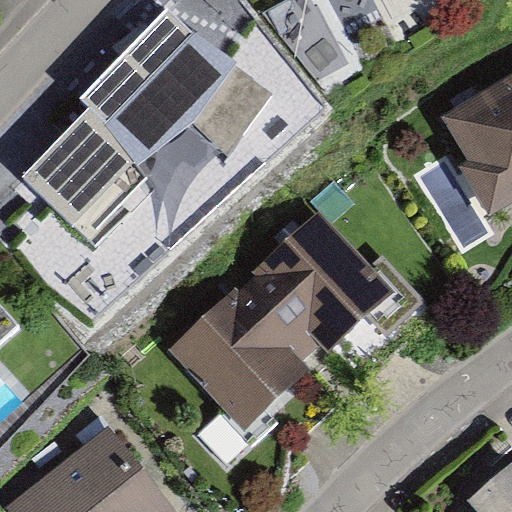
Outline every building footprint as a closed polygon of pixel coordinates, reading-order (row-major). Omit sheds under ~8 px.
[(145,10),(0,172),(0,190),(31,223),(102,161),(162,137),(198,161),(251,102),(145,10)] [(491,217),(511,204),(511,75),(443,118),(470,162),(461,167),(491,217)] [(301,222),(150,347),(216,426),(366,301),(301,222)] [(0,330),(0,347),(8,340),(0,330)] [(151,511),(99,433),(0,498),(0,511),(151,511)] [(494,470),(447,506),(451,511),(511,511),(511,474),(503,481),(494,470)]
